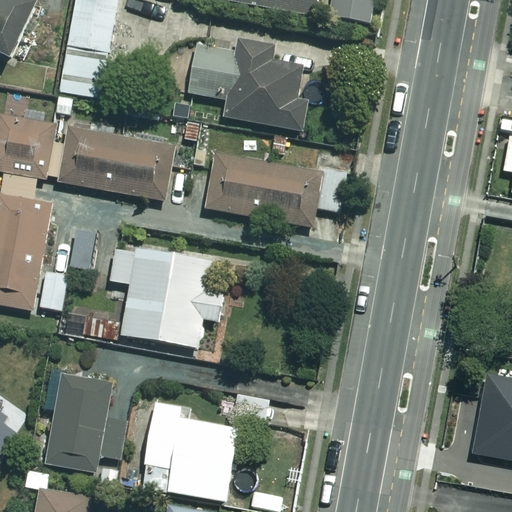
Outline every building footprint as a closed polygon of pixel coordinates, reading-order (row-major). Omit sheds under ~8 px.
[(48,9),(29,0),(0,0),(0,52),(23,64),(48,9)] [(83,0),(62,116),(80,119),(84,97),(107,101),(125,0),(83,0)] [(325,0),(213,0),(322,20),(325,0)] [(379,0),(337,0),(333,22),(373,31),(379,0)] [(244,54),(204,46),(195,97),(233,104),(230,120),(309,135),(315,105),(302,103),(308,72),(279,67),(282,51),(245,44),(244,54)] [(62,208),(48,205),(53,179),(65,180),(64,187),(174,204),(182,149),(119,139),(121,127),(94,123),(92,133),(72,130),(70,147),(61,146),(63,129),(50,127),(52,117),(33,114),(31,122),(5,118),(0,151),(0,172),(10,174),(0,226),(0,306),(41,315),(62,208)] [(328,176),(222,157),(212,212),(318,231),(328,176)] [(113,243),(83,237),(77,269),(107,275),(113,243)] [(217,265),(123,250),(117,284),(138,287),(130,339),(205,351),(211,319),(227,322),(231,298),(212,295),(217,265)] [(74,279),(53,275),(47,310),(68,314),(74,279)] [(107,460),(127,463),(134,424),(114,420),(119,387),(61,378),(56,411),(62,413),(53,468),(104,476),(107,460)] [(276,403),(243,397),(238,421),(272,427),(276,403)] [(191,413),(156,407),(141,490),(228,506),(242,433),(189,424),(191,413)] [(0,474),(30,433),(0,412),(0,474)] [(92,511),(94,502),(45,493),(41,511),(92,511)]
